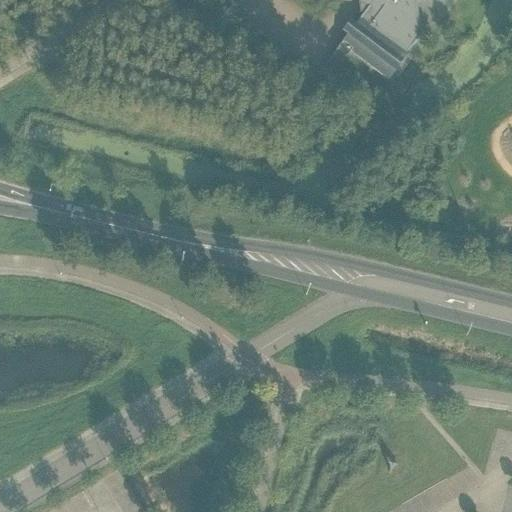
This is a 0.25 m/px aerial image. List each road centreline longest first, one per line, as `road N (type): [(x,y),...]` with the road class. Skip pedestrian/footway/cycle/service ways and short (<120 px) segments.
road 1 (secondary): [(195,245),(224,260),(511,330)]
road 2 (secondary): [(511,303),(259,246),(195,245)]
road 3 (secondary): [(195,245),(34,207)]
